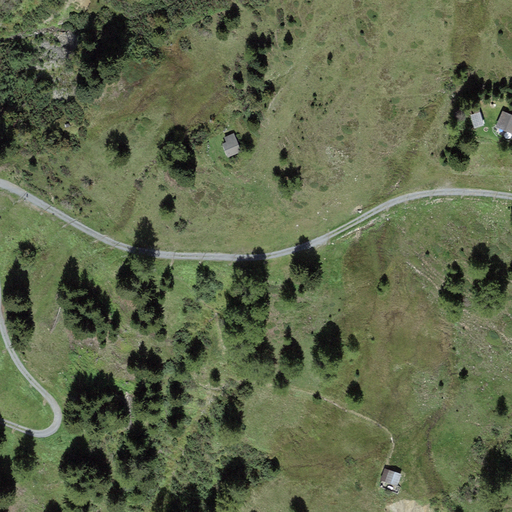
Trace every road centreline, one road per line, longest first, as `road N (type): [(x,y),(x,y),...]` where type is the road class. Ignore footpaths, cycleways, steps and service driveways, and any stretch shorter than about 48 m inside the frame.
road 1 (track): [(511,196),(411,194),(269,257),(156,256),(0,179)]
road 2 (track): [(0,316),(13,371),(54,416),(45,436),(0,426)]
